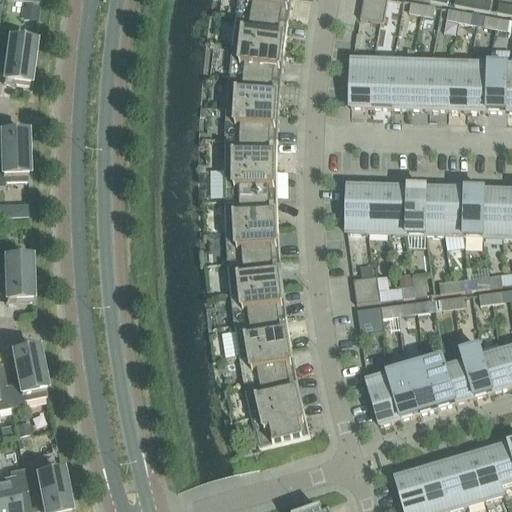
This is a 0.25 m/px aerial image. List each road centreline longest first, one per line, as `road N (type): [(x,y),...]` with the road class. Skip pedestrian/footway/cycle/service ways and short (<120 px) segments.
road 1 (unclassified): [(93,0),(80,183),(88,331),(126,511)]
road 2 (unclassified): [(152,511),(119,360),(109,245),(109,110),(120,0)]
road 3 (residential): [(351,465),(320,317),(315,137)]
road 4 (residential): [(315,137),(511,147)]
road 5 (residential): [(351,465),(194,511)]
road 6 (residential): [(315,137),(328,0)]
